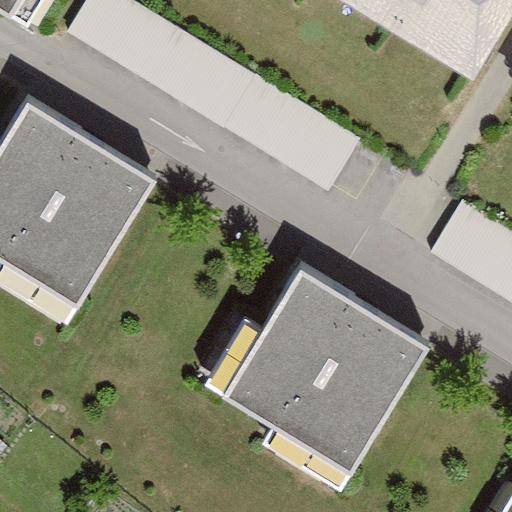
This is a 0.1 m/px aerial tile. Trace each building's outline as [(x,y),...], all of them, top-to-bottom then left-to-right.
[(334,180),(363,129),(138,0),(84,0),(69,28),(334,180)] [(511,0),(384,0),(487,61),(511,20),(511,0)] [(160,166),(38,92),(0,154),(0,237),(86,289),(160,166)] [(431,261),(511,301),(511,240),(456,212),(431,261)] [(310,258),(235,384),(360,458),(434,332),(310,258)]
